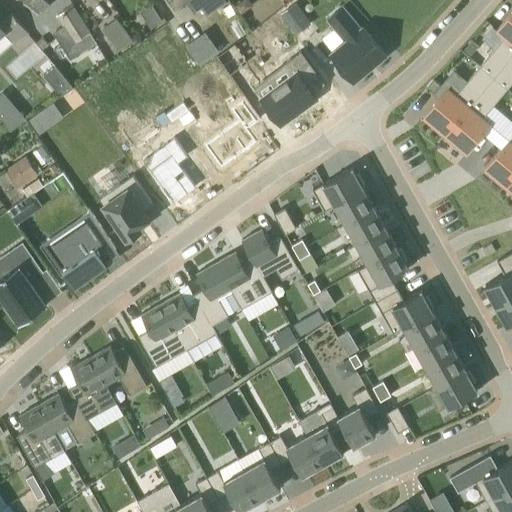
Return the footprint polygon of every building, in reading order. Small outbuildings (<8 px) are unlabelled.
[(41,11),(50,0),(26,0),(27,0),(28,0),(41,11)] [(198,0),(207,12),(222,0),(169,0),(175,8),(186,0),(193,10),(200,5),(196,0),(198,0)] [(150,1),(138,9),(148,27),(161,20),(150,1)] [(74,40),(90,30),(73,5),(58,15),(74,40)] [(298,35),(308,28),(301,18),(304,16),(297,7),(284,16),(298,35)] [(346,84),(380,59),(358,29),(355,32),(338,9),(323,21),(339,43),(324,54),(346,84)] [(0,21),(0,33),(4,30),(15,43),(28,32),(11,12),(0,21)] [(132,40),(116,18),(102,29),(119,50),(132,40)] [(511,64),(511,22),(498,40),(505,47),(481,76),(494,87),(511,64)] [(41,37),(35,42),(41,49),(47,44),(41,37)] [(471,40),(463,49),(470,55),(478,45),(471,40)] [(290,74),(261,97),(282,124),(317,97),(312,91),(324,81),(299,49),(282,63),(290,74)] [(54,65),(43,75),(60,94),(72,85),(54,65)] [(511,65),(494,87),(507,98),(511,91),(511,65)] [(494,87),(481,76),(457,105),(449,99),(425,128),(447,145),(457,133),(465,123),(467,121),(469,119),(470,117),(473,113),(494,87)] [(432,77),(425,86),(433,92),(440,84),(432,77)] [(447,146),(468,164),(491,134),(484,127),(507,98),(494,87),(447,146)] [(3,93),(0,95),(0,115),(1,117),(9,129),(25,117),(16,107),(3,93)] [(239,120),(204,145),(221,168),(257,142),(247,129),(257,122),(243,102),(232,110),(239,120)] [(38,166),(51,160),(33,126),(20,132),(38,166)] [(174,135),(142,159),(162,185),(159,188),(169,202),(173,199),(175,202),(197,185),(179,162),(189,155),(174,135)] [(511,154),(508,151),(484,180),(505,198),(511,189),(511,154)] [(38,172),(26,155),(19,159),(7,168),(19,186),(32,177),(38,172)] [(437,164),(414,176),(426,198),(449,186),(437,164)] [(49,197),(71,185),(62,170),(41,182),(49,197)] [(323,188),(334,208),(363,192),(351,172),(323,188)] [(154,203),(137,180),(104,204),(128,238),(142,228),(139,225),(150,218),(144,210),(154,203)] [(16,223),(30,214),(21,201),(34,192),(33,192),(7,210),(16,223)] [(374,212),(363,192),(334,208),(345,228),(374,212)] [(296,227),(285,207),(274,213),(285,233),(296,227)] [(73,241),(49,257),(61,275),(65,273),(74,287),(76,286),(75,284),(88,275),(89,276),(104,265),(99,258),(114,248),(114,249),(116,248),(89,210),(64,227),(73,241)] [(374,212),(345,228),(357,248),(385,232),(374,212)] [(262,228),(242,239),(253,259),(263,275),(276,268),(281,277),(299,267),(281,236),(270,242),(262,228)] [(396,252),(385,232),(357,248),(368,268),(396,252)] [(464,273),(487,262),(473,235),(450,246),(464,273)] [(21,315),(23,319),(50,300),(34,276),(47,268),(27,238),(13,247),(22,260),(0,275),(0,285),(13,304),(11,306),(18,317),(21,315)] [(306,245),(302,239),(292,244),(296,251),(306,245)] [(491,243),(483,248),(487,255),(495,251),(491,243)] [(300,258),(310,253),(306,245),(296,251),(300,258)] [(236,250),(216,262),(232,289),(242,307),(271,291),(263,275),(253,259),(244,265),(236,250)] [(408,273),(396,252),(368,268),(379,289),(408,273)] [(204,287),(193,293),(198,300),(211,324),(226,316),(228,315),(218,297),(232,289),(216,262),(196,273),(204,287)] [(511,267),(485,283),(496,303),(511,293),(511,267)] [(308,283),(314,293),(320,290),(314,279),(308,283)] [(181,291),(161,302),(186,348),(193,360),(222,343),(216,333),(211,324),(198,300),(189,305),(181,291)] [(511,293),(496,303),(507,323),(511,319),(511,293)] [(403,330),(431,314),(420,294),(391,310),(403,330)] [(149,328),(138,334),(156,365),(171,357),(178,369),(193,360),(186,348),(161,302),(141,314),(149,328)] [(442,334),(431,314),(403,330),(414,350),(442,334)] [(226,316),(211,324),(216,333),(231,324),(226,316)] [(301,320),(293,324),(300,336),(308,331),(301,320)] [(288,325),(273,334),(282,350),(297,341),(288,325)] [(425,370),(453,354),(442,334),(414,350),(425,370)] [(91,356),(106,384),(120,376),(130,394),(147,385),(129,353),(118,359),(111,345),(91,356)] [(362,363),(356,352),(349,356),(355,367),(362,363)] [(465,374),(453,354),(425,370),(436,390),(465,374)] [(93,391),(106,384),(91,356),(71,367),(79,381),(68,387),(76,401),(77,401),(87,419),(87,418),(103,409),(93,391)] [(288,356),(271,366),(277,376),(294,367),(288,356)] [(228,370),(216,377),(222,388),(234,381),(228,370)] [(476,395),(465,374),(436,390),(447,411),(476,395)] [(387,387),(383,381),(373,386),(376,393),(387,387)] [(391,394),(387,387),(376,393),(380,400),(391,394)] [(95,432),(87,418),(87,419),(77,401),(76,401),(67,406),(59,392),(39,404),(55,432),(68,424),(78,442),(95,432)] [(208,406),(214,416),(230,407),(224,395),(208,406)] [(64,449),(55,432),(39,404),(19,415),(27,429),(17,434),(34,466),(45,460),(64,449)] [(398,432),(409,426),(397,405),(387,411),(398,432)] [(341,419),(357,448),(378,436),(362,407),(341,419)] [(153,422),(159,432),(169,425),(164,416),(153,422)] [(309,437),(325,465),(346,454),(330,425),(309,437)] [(325,465),(309,437),(289,448),(305,477),(325,465)] [(130,452),(123,440),(112,447),(120,458),(130,452)] [(486,456),(450,476),(458,491),(476,481),(486,500),(511,484),(511,458),(498,467),(494,469),(486,456)] [(45,460),(34,466),(41,478),(52,472),(45,460)] [(266,461),(245,472),(261,501),(282,490),(266,461)] [(225,484),(240,511),(241,511),(261,501),(245,472),(225,484)] [(26,478),(32,488),(39,484),(33,474),(26,478)] [(39,484),(32,488),(38,499),(45,495),(39,484)] [(511,511),(511,484),(486,500),(493,511),(511,511)] [(181,508),(183,511),(210,511),(202,497),(181,508)] [(435,511),(433,511),(414,511),(410,503),(393,511),(435,511)]
